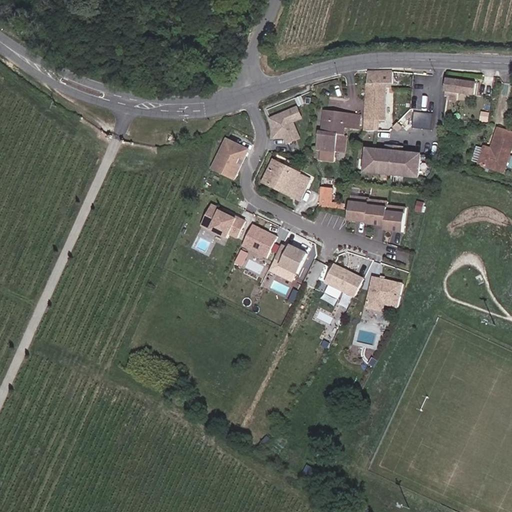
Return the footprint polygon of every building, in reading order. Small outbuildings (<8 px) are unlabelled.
[(393,86),(394,72),(375,71),(367,72),(367,121),(385,121),(386,85),(393,86)] [(448,79),(446,99),(459,101),(460,93),(475,95),(477,82),(448,79)] [(296,106),(269,117),(271,140),(284,140),(287,145),(300,139),(293,122),(301,118),(296,106)] [(339,133),(343,133),(343,128),(356,129),(357,113),(324,110),(322,132),(318,131),(317,149),(322,150),(321,161),(337,162),(337,151),(339,133)] [(511,145),(511,139),(511,135),(495,131),(489,151),(482,149),(477,167),(492,172),(503,175),(511,148),(511,145)] [(339,133),(337,151),(346,152),(347,134),(343,133),(339,133)] [(248,149),(224,138),(209,169),(233,180),(248,149)] [(420,153),(363,148),(360,173),(417,179),(420,153)] [(303,202),(305,177),(272,161),(261,182),(303,202)] [(501,183),(503,175),(492,172),(490,180),(501,183)] [(315,180),(305,177),(303,202),(305,202),(315,180)] [(321,197),(331,198),(332,191),(322,190),(321,197)] [(346,221),(365,223),(367,200),(367,197),(349,195),(346,221)] [(331,198),(321,197),(320,207),(331,208),(331,198)] [(385,202),(367,200),(365,223),(364,225),(383,228),(385,205),(385,202)] [(246,221),(210,204),(201,223),(236,240),(246,221)] [(406,207),(385,205),(383,228),(382,231),(403,233),(406,207)] [(278,236),(253,224),(242,246),(267,258),(278,236)] [(296,234),(291,243),(304,250),(309,242),(296,234)] [(308,253),(284,242),(270,271),(293,283),(308,253)] [(363,277),(334,262),(324,283),(353,297),(363,277)] [(402,282),(372,276),(365,308),(395,315),(402,282)]
